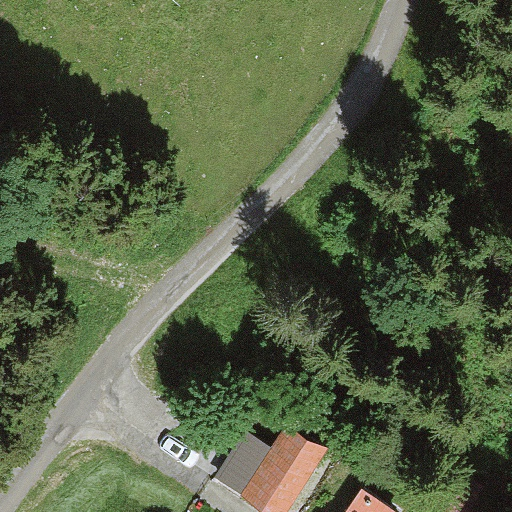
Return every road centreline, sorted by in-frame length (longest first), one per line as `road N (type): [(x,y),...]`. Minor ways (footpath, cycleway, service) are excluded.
road 1 (unclassified): [(403,0),(373,74),(327,134),(149,309),(0,500)]
road 2 (track): [(149,309),(0,244)]
